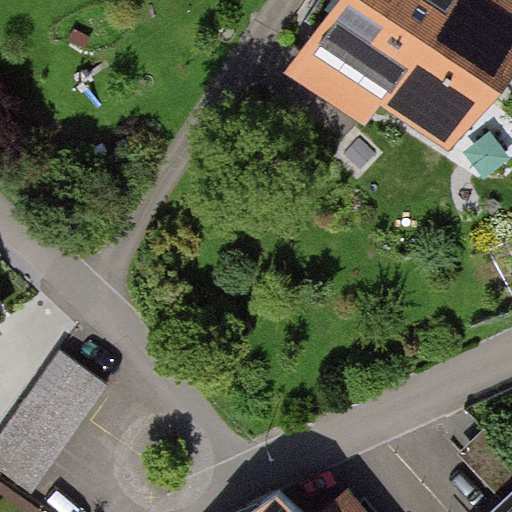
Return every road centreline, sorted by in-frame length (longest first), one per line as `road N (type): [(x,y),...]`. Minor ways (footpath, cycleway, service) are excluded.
road 1 (residential): [(0,216),(122,324),(187,398),(243,482)]
road 2 (residential): [(243,482),(511,355)]
